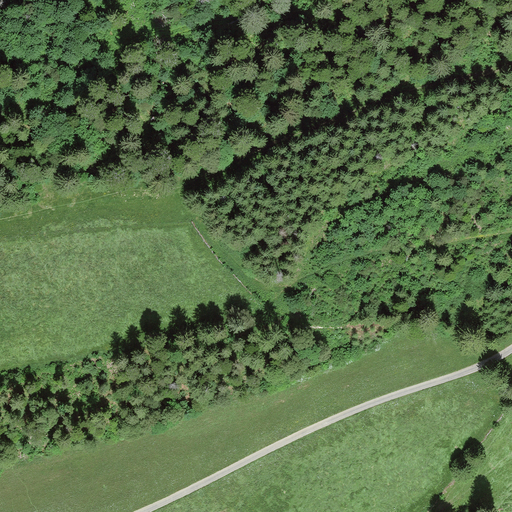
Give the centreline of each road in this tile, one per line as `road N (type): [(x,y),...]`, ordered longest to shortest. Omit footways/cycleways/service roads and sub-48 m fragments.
road 1 (track): [(511,68),(308,129),(236,168),(187,182),(0,213)]
road 2 (unclassified): [(145,511),(308,427),(511,350)]
